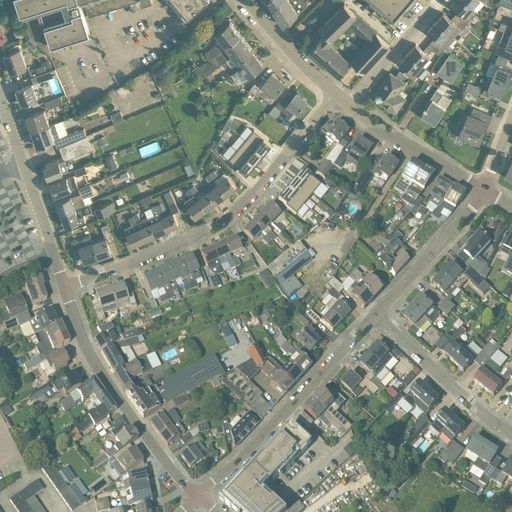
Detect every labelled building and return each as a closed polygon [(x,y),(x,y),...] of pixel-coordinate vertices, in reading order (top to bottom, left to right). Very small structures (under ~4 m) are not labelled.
[(18,0),(29,35),(30,36),(39,45),(48,42),(43,28),(45,27),(50,41),(87,30),(77,0),(18,0)] [(79,0),(80,0),(83,0),(89,16),(139,0),(142,0),(143,1),(146,0),(175,0),(188,15),(205,0),(79,0)] [(282,0),(270,0),(268,3),(272,9),(282,0)] [(278,19),(299,0),(282,0),(272,9),(278,19)] [(303,0),(299,0),(278,19),(283,26),(308,4),(303,0)] [(367,0),(368,0),(367,2),(371,6),(371,7),(374,10),(375,9),(379,13),(381,11),(391,20),(390,21),(394,25),(398,21),(397,20),(414,0),(415,0),(416,0),(415,0),(367,0)] [(477,12),(472,8),(463,0),(455,0),(451,4),(458,11),(454,15),(466,25),(470,20),(477,12)] [(487,0),(463,0),(472,8),(479,0),(480,0),(484,4),(487,0)] [(501,0),(499,4),(511,9),(511,3),(504,0),(501,0)] [(343,3),(318,27),(306,41),(312,47),(309,50),(339,76),(352,61),(364,73),(389,45),(343,3)] [(511,17),(511,16),(511,9),(499,4),(496,11),(511,17)] [(466,25),(454,15),(451,20),(443,13),(436,22),(449,34),(450,34),(454,38),(459,32),(463,36),(469,28),(466,25)] [(205,62),(241,35),(230,20),(215,32),(220,39),(215,42),(217,44),(204,53),(205,54),(201,56),(205,62)] [(447,46),(454,38),(450,34),(449,34),(436,22),(428,30),(436,37),(432,41),(443,50),(449,55),(452,51),(447,46)] [(510,34),(511,34),(511,26),(501,22),(498,29),(510,34)] [(0,42),(8,39),(0,24),(0,42)] [(17,40),(29,35),(25,26),(13,31),(17,40)] [(505,45),(499,43),(494,53),(496,54),(508,59),(509,56),(511,50),(511,34),(510,34),(505,45)] [(237,63),(253,51),(241,35),(205,62),(201,65),(195,69),(201,78),(204,76),(205,76),(226,60),(231,67),(237,63)] [(39,45),(30,36),(24,41),(33,50),(39,45)] [(439,55),(443,50),(432,41),(423,51),(416,44),(408,53),(422,65),(429,56),(428,55),(432,50),(439,55)] [(11,73),(27,67),(21,49),(4,55),(11,73)] [(253,51),(237,63),(240,67),(235,71),(242,80),(263,65),(253,51)] [(425,68),(422,65),(408,53),(401,61),(408,68),(403,73),(415,82),(419,77),(417,76),(425,68)] [(451,83),(463,64),(449,54),(437,73),(451,83)] [(492,77),(508,84),(511,76),(509,76),(511,70),(504,67),(506,63),(497,59),(495,63),(498,65),(492,77)] [(48,60),(43,62),(44,65),(46,71),(52,69),(48,60)] [(31,77),(46,72),(46,71),(44,65),(29,70),(31,77)] [(46,72),(31,77),(34,84),(57,75),(55,69),(46,72)] [(285,84),(272,73),(266,80),(261,76),(249,90),(253,94),(254,92),(255,93),(257,91),(270,102),(285,84)] [(378,100),(377,101),(396,114),(406,98),(399,93),(405,83),(390,73),(376,94),(378,95),(378,100)] [(504,91),(508,84),(492,77),(487,90),(484,89),(482,94),(491,98),(493,93),(501,96),(503,91),(504,91)] [(164,78),(158,83),(163,90),(169,85),(164,78)] [(465,90),(477,97),(481,88),(468,83),(465,90)] [(40,104),(38,99),(32,84),(16,90),(22,105),(31,101),(33,106),(40,104)] [(435,124),(438,120),(441,115),(445,109),(436,103),(443,93),(436,89),(426,106),(427,107),(422,115),(435,124)] [(287,126),(298,113),(297,113),(307,100),(296,92),(286,105),(284,109),(287,112),(284,115),(286,116),(281,122),(287,126)] [(47,109),(63,103),(61,97),(45,102),(47,109)] [(492,115),(473,108),(471,115),(468,114),(461,129),(462,129),(459,137),(479,145),(482,137),(481,136),(483,131),(486,132),(492,115)] [(31,132),(55,123),(50,124),(44,110),(26,117),(31,132)] [(113,114),(116,123),(125,119),(123,111),(113,114)] [(453,133),(458,136),(465,120),(460,118),(453,133)] [(81,138),(86,136),(84,129),(79,131),(74,133),(60,138),(55,123),(31,132),(37,146),(54,140),(57,148),(59,148),(61,147),(81,138)] [(336,144),(328,155),(336,161),(341,152),(349,141),(344,137),(348,132),(337,123),(326,137),(336,144)] [(271,143),(253,129),(244,139),(262,154),(271,143)] [(61,147),(59,148),(62,157),(58,158),(45,162),(46,165),(44,166),(48,179),(63,174),(63,173),(67,172),(68,172),(64,160),(91,150),(86,136),(81,138),(61,147)] [(105,136),(97,139),(100,146),(108,144),(105,136)] [(262,153),(244,139),(236,149),(254,164),(262,153)] [(365,144),(358,140),(350,153),(348,156),(348,157),(346,159),(359,168),(363,161),(371,148),(370,147),(370,146),(365,143),(365,144)] [(144,156),(161,148),(159,141),(141,149),(144,156)] [(132,146),(119,151),(120,155),(134,150),(132,146)] [(254,164),(236,150),(227,160),(245,175),(254,164)] [(336,161),(334,165),(340,169),(346,159),(348,157),(348,156),(341,152),(336,161)] [(112,170),(120,168),(115,154),(108,157),(112,170)] [(385,162),(379,157),(368,173),(371,175),(374,177),(374,176),(380,180),(381,180),(385,183),(387,181),(397,165),(396,165),(397,163),(392,160),(391,162),(387,159),(385,162)] [(333,166),(324,161),(316,173),(325,178),(333,166)] [(401,200),(423,169),(412,163),(401,179),(389,198),(392,201),(398,204),(401,200)] [(76,176),(87,172),(85,166),(74,170),(76,176)] [(321,183),(303,169),(295,179),(313,194),(321,183)] [(423,169),(401,200),(412,207),(434,176),(423,169)] [(214,180),(218,177),(218,176),(214,171),(209,174),(214,180)] [(371,175),(368,173),(365,171),(349,195),(353,198),(359,188),(362,190),(371,175)] [(127,172),(119,175),(122,181),(129,178),(127,172)] [(205,177),(209,183),(214,180),(209,174),(205,177)] [(54,197),(78,188),(73,175),(50,183),(54,197)] [(217,184),(225,195),(236,187),(227,176),(217,184)] [(313,194),(295,179),(286,190),(304,204),(313,194)] [(433,197),(430,203),(437,208),(455,188),(454,188),(439,179),(429,194),(433,197)] [(75,209),(82,206),(86,204),(84,198),(95,194),(91,184),(80,189),(82,192),(56,202),(61,215),(75,210),(75,209)] [(215,203),(225,195),(217,184),(207,192),(215,203)] [(189,189),(194,195),(198,192),(194,186),(189,189)] [(437,208),(432,214),(428,218),(436,223),(444,210),(452,214),(465,194),(455,188),(437,208)] [(173,212),(179,209),(170,189),(164,192),(173,212)] [(205,210),(197,199),(194,195),(189,189),(185,192),(190,197),(187,199),(184,202),(187,206),(186,207),(195,218),(205,210)] [(304,204),(286,190),(278,200),(296,215),(304,204)] [(205,210),(215,203),(207,192),(197,199),(205,210)] [(99,218),(118,209),(114,202),(95,210),(99,218)] [(156,206),(159,213),(164,211),(161,203),(156,206)] [(262,214),(272,223),(280,214),(271,205),(262,214)] [(75,210),(61,215),(65,227),(81,222),(81,221),(86,220),(84,214),(81,206),(82,206),(75,209),(75,210)] [(161,218),(159,213),(156,206),(151,208),(154,215),(148,217),(147,217),(155,235),(166,230),(161,218)] [(161,218),(166,230),(178,224),(173,212),(161,218)] [(155,235),(147,217),(141,220),(138,214),(133,216),(144,240),(155,235)] [(267,227),(272,223),(262,214),(253,223),(263,232),(267,236),(272,241),(276,237),(270,232),(271,231),(267,227)] [(132,246),(144,240),(133,216),(128,219),(131,226),(124,229),(126,233),(132,246)] [(259,236),(263,232),(253,223),(244,232),(253,241),(259,236)] [(275,227),(281,232),(285,229),(279,223),(275,227)] [(92,242),(98,258),(111,253),(108,244),(114,242),(108,224),(101,226),(104,233),(105,237),(92,241),(92,242)] [(385,240),(385,241),(387,238),(385,236),(386,234),(379,231),(376,235),(385,240)] [(396,231),(391,237),(398,243),(403,237),(396,231)] [(511,232),(503,248),(510,252),(507,257),(509,258),(502,271),(511,276),(511,275),(511,232)] [(468,268),(480,278),(481,276),(487,265),(478,257),(491,244),(486,240),(488,239),(486,238),(485,239),(479,234),(467,247),(469,249),(464,254),(471,259),(465,265),(468,268)] [(92,242),(92,241),(90,235),(86,236),(83,238),(84,240),(72,244),(75,254),(81,253),(84,262),(98,258),(92,242)] [(268,245),(272,241),(267,236),(263,240),(268,245)] [(390,237),(387,242),(390,243),(382,252),(379,250),(372,257),(395,277),(409,261),(402,255),(392,265),(388,261),(389,260),(389,261),(400,249),(399,249),(401,246),(390,237)] [(224,243),(230,255),(242,250),(236,238),(224,243)] [(232,260),(230,255),(224,243),(213,248),(221,266),(228,263),(230,269),(235,267),(232,260)] [(267,269),(276,283),(279,287),(312,260),(306,253),(299,244),(289,251),(267,269)] [(224,272),(221,266),(213,248),(201,253),(207,266),(209,271),(211,273),(215,276),(209,279),(213,289),(221,286),(216,276),(224,272)] [(189,284),(192,290),(193,292),(200,290),(196,280),(201,278),(199,272),(191,256),(179,261),(187,279),(189,284)] [(232,260),(235,267),(240,265),(237,258),(232,260)] [(181,282),(187,279),(179,261),(167,267),(175,283),(180,280),(181,282)] [(480,278),(468,268),(462,274),(452,264),(442,274),(458,289),(467,279),(469,280),(471,282),(470,283),(483,295),(490,288),(480,278)] [(481,276),(486,279),(490,271),(487,269),(488,266),(487,265),(481,276)] [(178,290),(175,283),(167,267),(156,272),(168,300),(175,297),(173,292),(178,290)] [(267,289),(276,283),(267,269),(257,277),(267,289)] [(349,278),(373,300),(382,291),(381,289),(385,285),(373,274),(369,278),(368,278),(364,274),(362,276),(356,270),(349,278)] [(162,303),(168,300),(156,272),(143,278),(151,294),(156,292),(162,303)] [(433,284),(448,298),(450,294),(452,296),(458,289),(442,274),(433,284)] [(24,283),(32,304),(46,298),(42,286),(44,285),(41,277),(24,283)] [(328,284),(339,294),(344,289),(333,278),(328,284)] [(364,310),(373,300),(349,278),(341,285),(348,291),(346,293),(351,297),(350,297),(364,310)] [(186,292),(192,290),(189,284),(183,287),(186,292)] [(351,306),(339,294),(328,284),(325,288),(330,292),(328,294),(333,299),(325,307),(342,322),(350,313),(347,310),(351,306)] [(110,289),(116,309),(129,305),(131,309),(137,307),(132,292),(126,295),(123,285),(110,289)] [(104,314),(116,309),(110,289),(96,294),(100,304),(94,306),(99,321),(106,319),(104,314)] [(17,317),(27,313),(20,294),(4,300),(8,312),(2,315),(5,322),(17,317)] [(269,311),(287,302),(284,295),(266,305),(269,311)] [(413,306),(428,321),(438,311),(433,308),(434,307),(422,297),(413,306)] [(152,310),(157,307),(153,298),(147,300),(152,310)] [(442,304),(451,313),(456,307),(450,302),(447,299),(442,304)] [(147,303),(142,306),(145,311),(150,309),(147,303)] [(447,317),(451,313),(442,304),(438,309),(447,317)] [(419,331),(428,321),(413,306),(403,316),(415,327),(419,331)] [(316,325),(321,320),(313,313),(316,310),(313,307),(307,316),(316,325)] [(332,332),(342,322),(325,307),(325,308),(329,313),(321,322),(332,332)] [(265,308),(259,311),(262,317),(264,316),(268,314),(265,308)] [(34,335),(57,324),(51,311),(36,318),(31,320),(29,313),(27,313),(17,317),(5,322),(3,322),(6,331),(19,326),(25,339),(34,335)] [(246,313),(241,316),(245,325),(249,323),(250,320),(246,313)] [(306,328),(312,322),(303,314),(297,320),(306,328)] [(57,337),(66,333),(61,322),(57,324),(34,335),(39,345),(44,342),(56,336),(57,337)] [(116,344),(137,337),(133,330),(121,334),(115,338),(111,332),(115,330),(112,324),(102,328),(97,330),(101,337),(94,341),(102,354),(116,344)] [(440,350),(445,354),(454,363),(469,348),(459,339),(469,328),(465,324),(451,339),(452,339),(449,341),(440,350)] [(312,354),(316,349),(315,348),(319,343),(312,336),(315,334),(308,328),(296,341),(310,353),(311,353),(312,354)] [(45,354),(54,350),(70,342),(66,333),(57,337),(56,336),(44,342),(39,345),(36,346),(40,356),(45,354)] [(116,344),(102,354),(113,373),(124,367),(130,364),(125,357),(121,349),(139,344),(139,343),(143,341),(140,336),(137,337),(116,344)] [(233,336),(225,339),(229,349),(237,345),(233,336)] [(440,350),(449,341),(444,337),(435,346),(440,351),(440,350)] [(20,341),(24,351),(29,349),(25,339),(20,341)] [(288,364),(302,377),(311,366),(285,342),(286,342),(283,339),(278,343),(282,347),(280,349),(287,355),(288,354),(294,359),(288,364)] [(478,366),(496,344),(492,340),(478,356),(469,348),(454,363),(464,372),(474,361),(478,366)] [(369,354),(385,368),(394,359),(390,354),(379,344),(369,354)] [(484,389),(497,373),(500,369),(490,361),(501,348),(496,344),(478,366),(483,370),(474,381),(484,389)] [(166,360),(180,353),(176,346),(162,353),(166,360)] [(217,379),(261,420),(272,409),(260,397),(262,395),(249,382),(267,364),(267,363),(261,354),(257,346),(246,352),(251,360),(225,374),(217,379)] [(402,355),(395,349),(391,354),(397,360),(402,355)] [(45,354),(40,356),(24,365),(27,371),(42,363),(46,370),(45,371),(48,376),(66,367),(64,364),(68,362),(62,352),(56,355),(54,350),(45,354)] [(302,377),(288,364),(286,367),(283,370),(263,351),(261,354),(267,363),(267,364),(292,387),(302,377)] [(391,374),(385,368),(369,354),(360,364),(370,373),(365,378),(379,391),(382,394),(387,389),(381,384),(391,374)] [(126,393),(132,389),(128,382),(143,374),(144,376),(152,371),(145,356),(136,361),(125,367),(114,374),(126,393)] [(164,387),(157,391),(165,406),(186,395),(217,378),(217,379),(225,374),(221,367),(220,367),(214,356),(161,383),(164,387)] [(270,383),(283,396),(292,387),(267,364),(261,370),(268,378),(270,376),(274,379),(270,383)] [(497,373),(484,389),(494,397),(510,377),(511,378),(511,372),(509,370),(503,377),(497,373)] [(52,387),(53,387),(57,394),(62,391),(65,395),(81,385),(74,373),(52,387)] [(379,391),(365,378),(361,382),(351,373),(342,384),(352,394),(353,394),(357,398),(366,387),(374,395),(379,391)] [(407,387),(416,377),(411,373),(402,382),(407,387)] [(92,396),(96,401),(105,395),(94,379),(60,405),(61,406),(66,413),(76,406),(75,405),(81,400),(83,403),(92,396)] [(126,393),(125,394),(143,419),(163,407),(165,406),(157,391),(155,386),(152,387),(149,381),(132,389),(126,393)] [(415,407),(430,391),(420,382),(406,398),(404,401),(413,410),(415,407)] [(51,390),(50,389),(47,384),(27,396),(31,402),(43,395),(51,390)] [(390,387),(384,393),(392,401),(398,395),(390,387)] [(337,412),(340,409),(346,402),(335,391),(329,398),(321,391),(320,393),(318,393),(317,395),(317,396),(313,400),(347,432),(343,436),(344,437),(353,427),(337,412)] [(430,391),(415,407),(417,408),(411,415),(419,422),(439,400),(430,391)] [(389,415),(395,409),(405,398),(400,394),(385,411),(389,415)] [(116,409),(105,395),(96,401),(101,408),(107,416),(116,409)] [(165,406),(163,407),(167,414),(171,411),(189,401),(186,395),(165,406)] [(339,432),(343,436),(347,432),(313,400),(305,409),(316,420),(318,422),(319,421),(336,436),(339,432)] [(1,411),(5,417),(12,412),(9,407),(1,411)] [(70,436),(72,439),(78,433),(79,435),(93,424),(94,426),(107,416),(101,408),(83,420),(83,421),(70,436)] [(159,435),(177,423),(171,411),(167,414),(162,414),(150,423),(159,435)] [(309,427),(314,422),(302,411),(297,417),(309,427)] [(428,421),(416,434),(421,438),(426,432),(436,440),(440,436),(455,419),(446,411),(432,425),(428,421)] [(258,423),(248,413),(241,421),(233,429),(228,425),(226,418),(221,421),(222,427),(223,433),(225,440),(226,439),(232,438),(234,448),(258,423)] [(117,428),(125,422),(126,422),(121,416),(113,422),(117,427),(117,428)] [(416,434),(428,421),(424,417),(408,434),(412,438),(416,434)] [(455,419),(440,436),(442,434),(451,443),(465,428),(455,419)] [(107,461),(130,444),(138,438),(130,428),(129,429),(125,422),(117,428),(117,427),(110,432),(116,439),(114,440),(117,443),(104,453),(104,454),(94,460),(93,459),(89,462),(96,469),(107,461)] [(177,423),(159,435),(167,446),(185,433),(177,423)] [(207,423),(197,425),(197,427),(199,433),(209,431),(209,430),(207,423)] [(43,425),(39,429),(44,434),(47,430),(43,425)] [(286,511),(274,500),(274,501),(263,492),(278,476),(281,478),(313,445),(292,425),(253,466),(251,464),(220,499),(234,511),(286,511)] [(180,440),(184,445),(193,438),(190,433),(180,440)] [(17,438),(20,443),(26,440),(23,435),(17,438)] [(367,436),(361,442),(368,449),(374,443),(367,436)] [(477,460),(487,445),(476,438),(466,453),(477,460)] [(206,451),(199,442),(180,456),(190,469),(203,460),(204,459),(208,464),(217,457),(211,448),(206,451)] [(448,461),(459,446),(454,442),(446,454),(444,452),(439,459),(445,464),(448,461)] [(352,443),(344,450),(350,457),(358,450),(352,443)] [(126,473),(142,460),(134,449),(133,450),(130,444),(107,461),(119,477),(121,476),(126,473)] [(411,449),(406,444),(401,450),(414,463),(420,457),(411,449)] [(498,451),(487,445),(473,468),(484,475),(480,482),(486,486),(490,479),(496,470),(502,461),(495,457),(498,451)] [(459,446),(448,461),(452,465),(464,450),(459,446)] [(39,465),(42,469),(51,463),(48,458),(39,465)] [(511,481),(511,459),(503,474),(496,470),(490,479),(502,486),(506,478),(511,481)] [(124,487),(147,482),(146,476),(149,475),(147,465),(144,465),(143,461),(142,460),(126,473),(127,475),(128,481),(123,482),(124,487)] [(54,468),(51,463),(42,469),(46,474),(54,468)] [(68,467),(61,472),(69,484),(76,479),(68,467)] [(58,473),(54,468),(46,474),(49,479),(58,473)] [(61,477),(58,473),(49,479),(52,484),(61,477)] [(65,482),(61,477),(52,484),(56,488),(65,482)] [(39,493),(44,489),(38,480),(33,484),(39,493)] [(68,487),(65,482),(56,488),(59,493),(68,487)] [(131,496),(152,491),(151,487),(148,487),(147,482),(124,487),(125,491),(130,490),(131,496)] [(34,496),(39,493),(33,484),(28,487),(34,496)] [(68,487),(69,488),(71,492),(75,497),(78,501),(81,506),(87,503),(82,496),(74,484),(68,487)] [(23,491),(30,500),(34,497),(34,496),(28,487),(23,491)] [(71,492),(68,487),(59,493),(62,498),(71,492)] [(19,494),(22,499),(25,503),(30,500),(23,491),(19,494)] [(138,505),(151,502),(150,496),(153,495),(152,491),(131,496),(133,501),(128,502),(129,507),(138,505)] [(75,497),(71,492),(62,498),(66,503),(75,497)] [(19,494),(10,500),(13,505),(22,499),(19,494)] [(38,502),(34,497),(30,500),(25,503),(29,508),(38,502)] [(78,501),(75,497),(66,503),(69,508),(78,501)] [(25,503),(22,499),(13,505),(16,510),(25,503)] [(96,507),(109,504),(107,499),(95,501),(96,507)] [(73,511),(81,506),(78,501),(69,508),(72,511),(73,511)] [(31,511),(33,511),(41,507),(38,502),(29,508),(31,511)] [(150,511),(150,509),(153,508),(151,502),(138,505),(139,511),(150,511)] [(23,511),(29,508),(25,503),(16,510),(18,511),(23,511)] [(300,503),(289,511),(301,511),(305,509),(300,503)]
